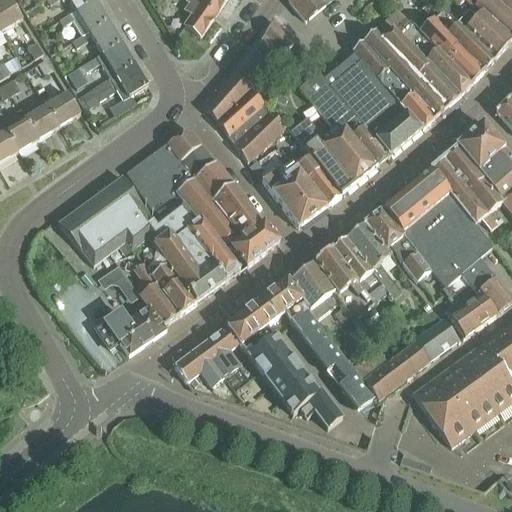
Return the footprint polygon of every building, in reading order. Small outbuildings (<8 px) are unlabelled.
[(52,0),(46,4),(50,11),(60,5),(62,8),(68,5),(75,17),(94,5),(90,0),(52,0)] [(189,0),(189,1),(215,19),(228,0),(189,0)] [(291,0),(287,6),(304,26),(324,9),(315,0),(291,0)] [(315,0),(324,9),(335,0),(315,0)] [(449,0),(455,5),(453,7),(459,12),(466,4),(471,0),(449,0)] [(511,0),(471,0),(466,4),(473,11),(474,10),(476,9),(511,42),(511,0)] [(200,41),(215,19),(189,1),(187,4),(190,6),(184,14),(191,18),(183,30),(200,41)] [(0,8),(0,36),(1,37),(22,24),(9,3),(0,8)] [(468,17),(458,28),(494,64),(511,45),(511,42),(476,9),(474,11),(481,17),(476,23),(469,16),(473,11),(466,4),(459,12),(468,17)] [(69,20),(59,26),(63,32),(72,27),(81,42),(107,27),(94,5),(75,17),(69,20)] [(443,14),(432,24),(483,76),(494,64),(458,28),(443,14)] [(375,35),(374,36),(375,37),(376,36),(378,38),(376,40),(378,42),(379,41),(394,57),(447,112),(471,89),(418,37),(396,16),(375,35)] [(424,32),(418,37),(471,89),(483,76),(432,24),(424,32)] [(281,60),(270,70),(277,77),(288,67),(281,60),(294,48),(284,35),(273,26),(263,40),(281,60)] [(81,42),(72,48),(76,54),(87,48),(83,41),(88,39),(101,59),(101,60),(120,48),(107,27),(81,42)] [(374,36),(364,45),(365,46),(434,123),(447,112),(394,57),(379,41),(378,42),(376,40),(378,38),(376,36),(375,37),(374,36)] [(263,40),(255,56),(270,70),(281,60),(263,40)] [(363,45),(351,56),(355,60),(422,134),(434,123),(365,46),(364,45),(363,45)] [(27,53),(34,64),(42,59),(36,48),(27,53)] [(101,60),(96,63),(100,69),(109,83),(109,84),(133,70),(120,48),(101,60)] [(249,64),(270,85),(277,77),(270,70),(255,56),(249,64)] [(100,59),(78,72),(82,79),(100,69),(96,63),(101,60),(100,59)] [(306,123),(291,136),(311,161),(342,200),(422,134),(355,60),(325,85),(318,77),(300,93),(331,131),(320,140),(306,123)] [(52,75),(46,64),(38,69),(44,80),(52,75)] [(243,72),(263,92),(270,85),(249,64),(243,72)] [(0,69),(0,82),(1,84),(9,79),(2,68),(0,69)] [(133,70),(109,84),(116,95),(122,106),(110,113),(116,123),(121,120),(136,111),(130,102),(147,92),(133,70)] [(236,80),(251,95),(256,99),(263,92),(243,72),(236,80)] [(236,80),(205,113),(217,128),(251,95),(236,80)] [(82,101),(77,104),(81,109),(85,107),(89,113),(116,95),(109,84),(109,83),(81,100),(82,101)] [(4,90),(10,100),(19,95),(12,85),(4,90)] [(4,90),(0,92),(0,99),(3,105),(10,100),(4,90)] [(251,95),(217,128),(234,150),(271,115),(256,99),(251,95)] [(45,111),(58,133),(80,120),(67,98),(45,111)] [(511,99),(497,116),(511,132),(511,99)] [(25,124),(38,146),(58,133),(45,111),(25,124)] [(271,115),(234,150),(247,167),(286,131),(271,115)] [(20,116),(0,127),(0,128),(18,158),(38,146),(25,124),(20,116)] [(0,168),(18,158),(0,128),(0,168)] [(502,207),(511,220),(511,162),(483,130),(458,152),(502,207)] [(167,151),(181,167),(201,150),(188,134),(167,151)] [(125,179),(156,226),(181,207),(198,227),(200,226),(239,277),(279,247),(215,166),(214,167),(194,184),(181,167),(167,151),(166,149),(125,179)] [(201,150),(181,167),(194,184),(214,167),(201,150)] [(430,175),(475,229),(480,225),(489,236),(497,229),(488,218),(502,207),(458,152),(430,175)] [(311,161),(296,172),(327,212),(342,200),(311,161)] [(280,171),(262,185),(272,199),(274,198),(299,232),(327,212),(296,172),(287,180),(280,171)] [(421,264),(431,275),(444,292),(492,252),(474,230),(475,229),(430,175),(383,214),(403,239),(407,244),(405,246),(404,250),(413,261),(418,257),(422,263),(421,264)] [(92,272),(106,262),(117,254),(122,262),(130,256),(130,257),(148,244),(159,260),(167,271),(196,309),(228,285),(239,277),(200,226),(198,227),(181,207),(156,226),(153,228),(121,182),(57,229),(92,272)] [(364,228),(386,255),(390,252),(416,287),(431,275),(421,264),(422,263),(418,257),(413,261),(404,250),(405,246),(407,244),(403,239),(383,214),(364,228)] [(372,277),(393,303),(401,297),(379,270),(390,261),(386,255),(364,228),(345,243),(372,277)] [(357,289),(373,310),(386,300),(390,305),(393,303),(372,277),(345,243),(332,254),(359,288),(357,289)] [(314,268),(312,270),(334,299),(340,308),(353,325),(355,323),(373,310),(357,289),(359,288),(332,254),(314,268)] [(143,268),(142,269),(179,320),(196,309),(167,271),(159,260),(145,271),(143,268)] [(479,263),(461,278),(479,299),(495,320),(511,307),(511,303),(495,282),(494,282),(479,263)] [(149,312),(148,313),(165,336),(166,336),(163,331),(179,320),(142,269),(132,276),(146,295),(140,299),(149,312)] [(340,308),(312,270),(288,287),(308,314),(316,325),(340,308)] [(86,276),(80,281),(88,290),(94,285),(86,276)] [(288,287),(226,333),(239,350),(240,351),(267,332),(286,318),(292,326),(308,314),(288,287)] [(450,326),(452,325),(465,342),(495,320),(479,299),(457,316),(459,319),(458,320),(450,310),(442,316),(450,326)] [(118,347),(128,361),(165,336),(148,313),(127,327),(120,317),(96,334),(109,353),(118,347)] [(288,330),(310,359),(330,345),(307,315),(288,330)] [(425,322),(426,327),(432,332),(441,326),(433,316),(428,318),(425,322)] [(352,374),(375,403),(378,407),(380,405),(382,406),(385,404),(385,401),(394,394),(396,395),(399,393),(398,390),(428,368),(458,346),(443,326),(413,347),(414,348),(390,366),(388,364),(387,365),(380,356),(382,354),(380,352),(352,373),(352,374)] [(511,327),(503,334),(511,345),(511,327)] [(267,332),(240,351),(248,362),(275,342),(267,332)] [(226,333),(173,372),(185,388),(199,378),(210,393),(240,371),(233,361),(230,357),(239,350),(226,333)] [(481,350),(509,387),(511,384),(511,345),(503,334),(481,350)] [(275,342),(248,362),(259,376),(286,356),(275,342)] [(310,359),(333,389),(352,374),(352,373),(330,345),(310,359)] [(459,367),(496,418),(511,406),(511,391),(509,387),(481,350),(459,367)] [(286,356),(259,376),(270,391),(296,371),(286,356)] [(459,367),(436,384),(455,410),(474,435),(496,418),(459,367)] [(296,371),(270,391),(281,405),(307,385),(296,371)] [(356,418),(375,403),(352,374),(333,389),(356,418)] [(436,384),(412,401),(432,427),(455,410),(436,384)] [(307,385),(281,405),(292,420),(299,415),(318,399),(307,385)] [(314,417),(327,434),(341,423),(321,396),(318,399),(299,415),(306,423),(314,417)] [(455,410),(432,427),(451,453),(474,435),(455,410)] [(402,462),(400,468),(409,471),(411,465),(402,462)] [(411,465),(409,471),(418,474),(420,468),(411,465)] [(420,468),(418,474),(428,478),(431,472),(420,468)]
